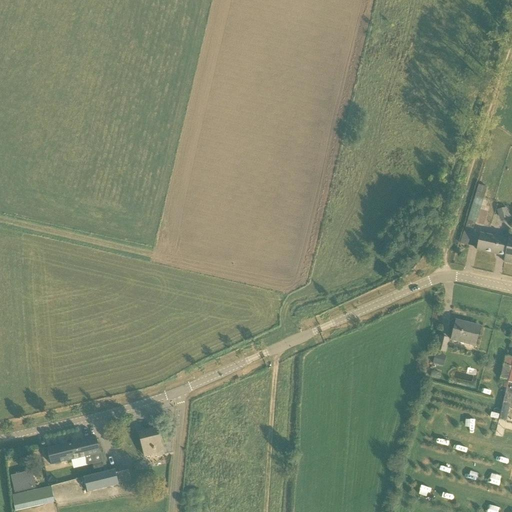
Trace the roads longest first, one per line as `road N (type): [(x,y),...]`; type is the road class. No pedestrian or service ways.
road 1 (unclassified): [(184,389),(431,279),(511,288)]
road 2 (track): [(444,276),(511,48)]
road 3 (unclassified): [(0,440),(184,389)]
road 4 (track): [(275,348),(264,511)]
road 5 (unclassified): [(168,511),(184,389)]
